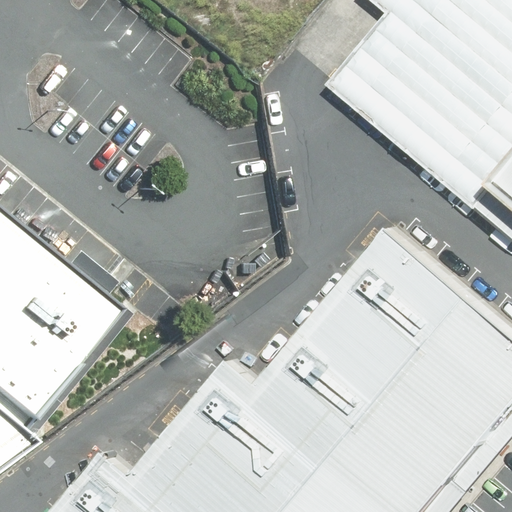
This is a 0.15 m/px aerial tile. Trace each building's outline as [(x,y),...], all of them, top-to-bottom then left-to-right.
[(511,188),(499,178),(511,162),(511,0),(390,0),(407,13),(338,96),(511,239),(511,188)] [(511,162),(499,178),(511,188),(511,162)] [(0,410),(32,437),(124,311),(0,211),(0,410)] [(424,511),(511,407),(511,313),(400,220),(269,377),(243,356),(147,471),(120,448),(65,511),(424,511)] [(0,464),(4,461),(32,437),(0,410),(0,464)]
